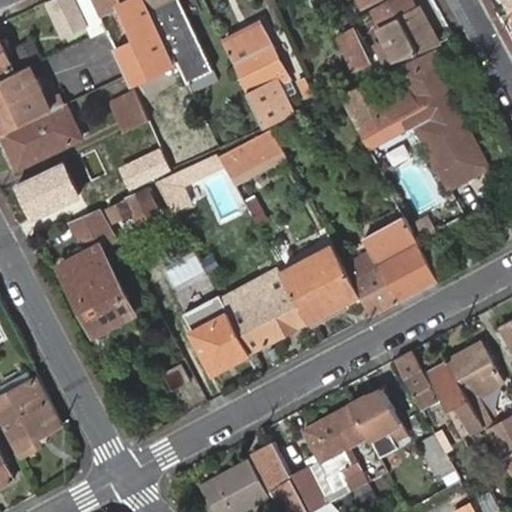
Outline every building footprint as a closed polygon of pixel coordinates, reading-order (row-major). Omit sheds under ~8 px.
[(100,15),(92,0),(79,0),(93,28),(103,22),(100,15)] [(145,0),(92,0),(100,15),(125,3),(140,36),(121,44),(134,72),(151,64),(147,54),(167,46),(145,0)] [(151,4),(179,63),(186,79),(197,74),(212,66),(180,0),(152,0),(154,3),(151,4)] [(413,12),(407,0),(392,0),(371,11),(397,63),(407,59),(435,47),(416,10),(413,12)] [(260,13),(222,31),(225,37),(259,104),(265,117),(291,105),(283,89),(278,92),(271,80),(276,76),(288,71),(260,13)] [(374,63),(358,29),(342,38),(358,71),(374,63)] [(0,69),(10,64),(0,42),(0,69)] [(441,58),(435,47),(407,59),(412,68),(427,61),(429,65),(441,58)] [(407,59),(397,63),(402,73),(412,68),(407,59)] [(427,61),(412,68),(441,122),(469,174),(486,166),(429,65),(427,61)] [(0,77),(0,133),(2,133),(65,104),(61,96),(48,102),(30,64),(0,77)] [(412,68),(402,73),(406,82),(412,95),(369,117),(363,104),(352,82),(337,89),(367,144),(413,121),(448,186),(469,174),(441,122),(412,68)] [(186,79),(192,90),(202,85),(197,74),(186,79)] [(278,92),(283,89),(276,76),(271,80),(278,92)] [(412,95),(406,82),(363,104),(369,117),(412,95)] [(125,131),(150,120),(146,111),(136,91),(113,102),(125,131)] [(336,127),(321,96),(317,98),(318,98),(304,106),(318,135),(336,127)] [(65,104),(2,133),(19,167),(80,139),(65,104)] [(233,173),(282,149),(270,127),(221,151),(228,165),(233,173)] [(221,151),(157,182),(171,212),(194,201),(186,185),(228,165),(221,151)] [(84,171),(76,154),(13,182),(30,216),(100,182),(93,167),(84,171)] [(133,182),(158,170),(152,155),(126,167),(133,182)] [(249,202),(266,197),(261,181),(244,186),(249,202)] [(150,192),(113,210),(120,227),(158,209),(150,192)] [(116,233),(102,207),(68,222),(77,239),(98,229),(103,239),(116,233)] [(398,299),(439,277),(404,212),(363,233),(375,257),(398,299)] [(119,240),(116,233),(103,239),(98,229),(77,239),(84,251),(97,244),(101,250),(119,240)] [(132,312),(101,250),(97,244),(84,251),(61,262),(96,329),(132,312)] [(360,292),(348,270),(333,244),(284,271),(291,284),(309,320),(360,292)] [(372,313),(398,299),(375,257),(348,270),(360,292),(372,313)] [(151,276),(166,304),(179,297),(164,269),(151,276)] [(251,351),(309,320),(291,284),(262,299),(252,282),(222,299),(228,310),(229,312),(251,351)] [(215,369),(251,351),(229,312),(194,330),(215,369)] [(511,326),(502,332),(511,350),(511,326)] [(480,348),(451,363),(473,405),(501,390),(480,348)] [(415,353),(398,362),(435,428),(441,425),(432,410),(442,404),(415,353)] [(172,390),(191,380),(182,363),(163,372),(172,390)] [(451,363),(431,373),(462,431),(467,439),(486,429),(482,422),(473,405),(451,363)] [(27,383),(50,428),(60,423),(36,378),(27,383)] [(0,397),(0,412),(20,453),(37,445),(32,437),(50,428),(27,383),(0,397)] [(374,398),(355,409),(370,436),(373,441),(388,432),(395,446),(410,438),(387,398),(377,404),(374,398)] [(370,436),(355,409),(310,432),(325,460),(370,436)] [(482,422),(486,429),(511,477),(511,476),(511,426),(497,433),(489,419),(482,422)] [(455,464),(440,438),(420,448),(434,474),(455,464)] [(256,454),(286,511),(310,511),(314,510),(295,475),(279,443),(256,454)] [(0,484),(12,479),(0,455),(0,484)] [(205,489),(216,511),(250,511),(273,499),(253,461),(205,489)] [(353,483),(356,488),(374,478),(367,465),(350,474),(345,466),(331,473),(339,490),(353,483)] [(314,510),(329,503),(314,466),(295,475),(314,510)] [(463,479),(437,492),(447,511),(481,511),(477,504),(463,479)] [(477,504),(481,511),(503,511),(494,494),(477,504)] [(310,511),(343,511),(329,503),(314,510),(310,511)]
